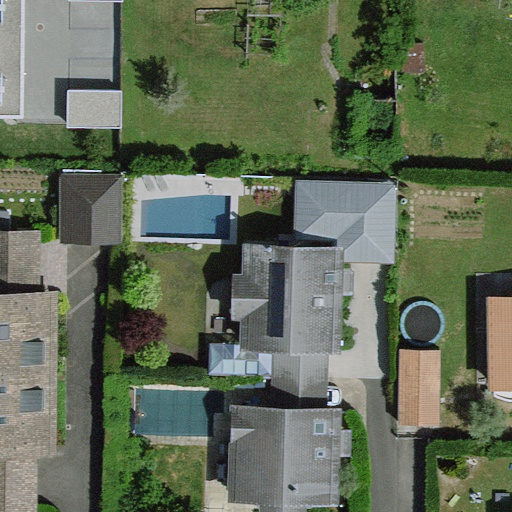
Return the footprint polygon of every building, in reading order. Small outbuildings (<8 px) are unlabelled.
[(0,0),(0,33),(25,33),(25,0),(0,0)] [(0,33),(0,118),(25,118),(25,33),(0,33)] [(123,92),(69,92),(69,128),(122,129),(123,92)] [(120,180),(67,179),(67,239),(119,240),(120,180)] [(300,184),(298,236),(345,238),(345,258),(390,259),(392,187),(300,184)] [(0,233),(0,301),(40,301),(40,234),(0,233)] [(337,251),(250,248),(247,349),(214,348),(213,374),(278,376),(279,351),(325,352),(334,353),(337,251)] [(0,455),(36,455),(53,455),(52,301),(40,301),(0,301),(0,455)] [(511,304),(493,305),(496,387),(511,387),(511,304)] [(325,352),(279,351),(278,376),(277,414),(323,415),(325,352)] [(438,354),(403,353),(402,423),(437,423),(438,354)] [(277,414),(237,413),(235,499),(335,501),(337,415),(323,415),(277,414)] [(35,511),(36,455),(0,455),(0,511),(17,511),(35,511)]
